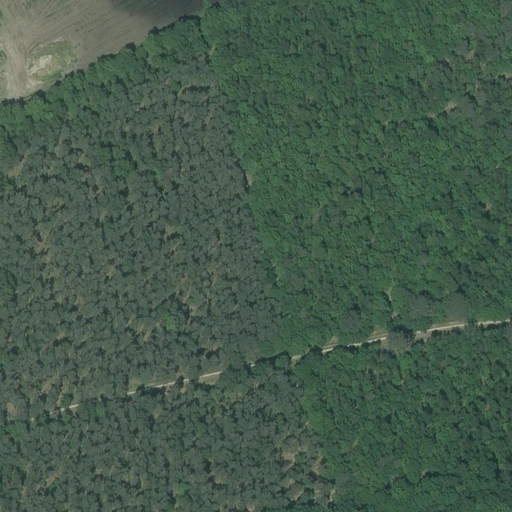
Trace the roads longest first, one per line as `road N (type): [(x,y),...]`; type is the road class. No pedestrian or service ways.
road 1 (track): [(285,360),(0,443)]
road 2 (track): [(511,323),(285,360)]
